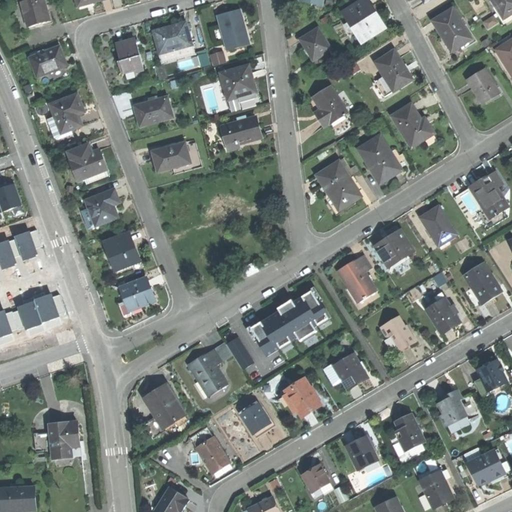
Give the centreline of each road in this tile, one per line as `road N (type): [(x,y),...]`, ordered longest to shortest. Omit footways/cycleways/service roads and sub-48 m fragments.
road 1 (residential): [(192,323),(82,39),(89,28),(189,0)]
road 2 (residential): [(217,511),(227,490),(511,320)]
road 3 (residential): [(272,0),(300,232),(313,254)]
road 4 (residential): [(313,254),(475,151)]
road 5 (residential): [(400,0),(475,151)]
road 6 (residential): [(192,323),(313,254)]
road 7 (residential): [(124,511),(110,381)]
road 8 (residential): [(68,267),(29,153)]
